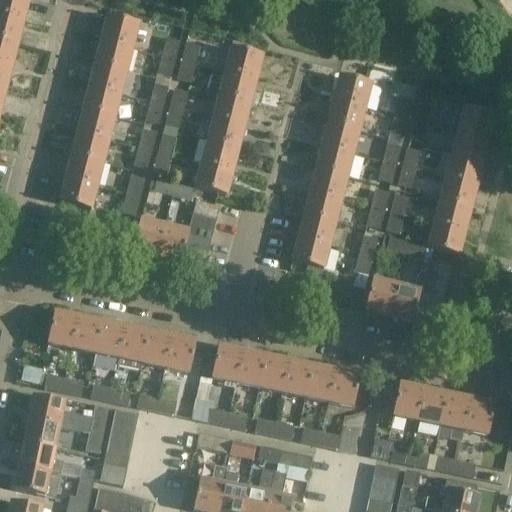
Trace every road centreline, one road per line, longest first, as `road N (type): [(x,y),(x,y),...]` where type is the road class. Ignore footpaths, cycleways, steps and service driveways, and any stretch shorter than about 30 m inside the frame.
road 1 (residential): [(13,274),(73,0)]
road 2 (residential): [(511,375),(238,322)]
road 3 (residential): [(238,322),(13,274)]
